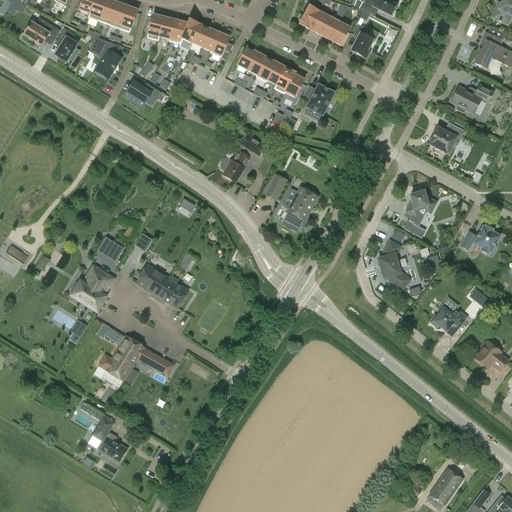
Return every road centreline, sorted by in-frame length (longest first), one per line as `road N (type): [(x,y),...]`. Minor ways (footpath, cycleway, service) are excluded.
road 1 (tertiary): [(296,288),(274,275),(221,200),(0,59)]
road 2 (residential): [(511,412),(368,298),(362,284),(359,251),(407,162)]
road 3 (tertiary): [(511,463),(296,288)]
road 4 (tertiary): [(296,288),(377,145)]
road 5 (residential): [(108,300),(243,379)]
road 6 (tertiary): [(169,511),(243,379)]
road 7 (residential): [(251,25),(378,89)]
